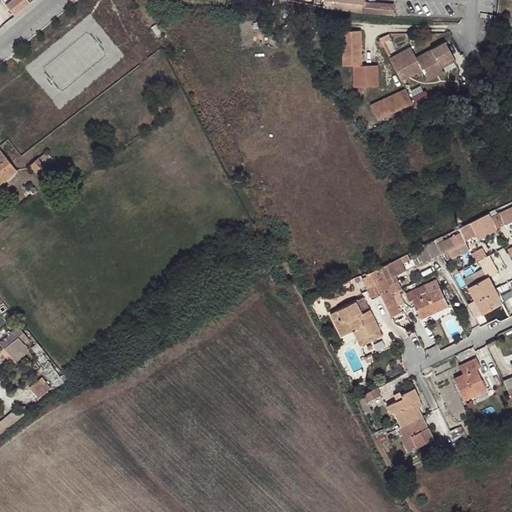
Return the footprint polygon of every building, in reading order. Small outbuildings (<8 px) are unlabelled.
[(27,0),(8,0),(5,3),(13,15),(30,3),(27,0)] [(332,0),(328,0),(323,0),(323,7),(330,9),(332,0)] [(328,0),(332,0),(363,4),(362,13),(392,16),(393,5),(364,2),(363,0),(328,0)] [(360,30),(341,30),(341,65),(352,65),(352,86),(377,86),(376,65),(360,65),(360,30)] [(409,43),(388,55),(401,77),(416,68),(418,72),(424,68),(426,72),(442,64),(439,60),(453,52),(445,37),(416,54),(409,43)] [(455,56),(453,52),(439,60),(442,64),(455,56)] [(442,64),(426,72),(428,76),(444,68),(442,64)] [(413,99),(405,85),(371,104),(379,118),(413,99)] [(0,182),(16,170),(0,149),(0,182)] [(45,163),(40,157),(29,165),(34,171),(45,163)] [(488,213),(496,228),(511,220),(511,206),(499,213),(496,215),(494,210),(488,213)] [(485,233),(496,228),(488,213),(470,222),(469,223),(477,237),(485,233)] [(458,228),(433,240),(440,253),(464,241),(458,228)] [(433,240),(424,245),(415,249),(422,262),(440,253),(433,240)] [(485,263),(482,256),(474,260),(476,266),(478,265),(480,271),(484,270),(483,264),(485,263)] [(390,262),(380,266),(380,267),(392,292),(402,287),(390,262)] [(400,312),(392,292),(380,267),(366,274),(367,277),(362,279),(371,299),(380,295),(382,300),(390,316),(400,312)] [(474,300),(467,304),(474,316),(490,308),(488,303),(499,298),(488,277),(468,287),(474,300)] [(430,308),(432,313),(448,306),(439,287),(426,293),(423,285),(404,293),(408,301),(411,300),(418,314),(430,308)] [(373,304),(382,300),(380,295),(371,299),(373,304)] [(502,297),(499,298),(488,303),(490,308),(504,301),(502,297)] [(378,329),(363,299),(331,314),(341,334),(352,330),(357,340),(359,339),(361,344),(379,335),(377,330),(378,329)] [(420,318),(432,313),(430,308),(418,314),(420,318)] [(29,340),(18,327),(0,342),(15,362),(28,351),(24,344),(29,340)] [(35,353),(41,348),(36,343),(31,347),(35,353)] [(473,370),(476,368),(480,367),(475,358),(459,366),(463,374),(455,378),(464,399),(486,389),(481,378),(478,379),(473,370)] [(511,376),(502,381),(507,391),(511,388),(511,376)] [(37,397),(51,389),(44,377),(29,385),(37,397)] [(380,395),(376,388),(363,394),(366,402),(380,395)] [(393,412),(400,426),(416,418),(409,404),(418,400),(413,389),(400,395),(401,398),(386,406),(389,414),(393,412)] [(363,394),(357,397),(364,413),(370,411),(366,402),(363,394)] [(416,418),(422,416),(419,410),(421,406),(418,400),(409,404),(416,418)] [(14,409),(0,420),(0,421),(6,429),(7,428),(16,421),(20,417),(14,409)] [(427,427),(422,416),(416,418),(422,430),(427,427)] [(400,426),(398,427),(401,434),(400,435),(407,450),(432,439),(427,427),(422,430),(416,418),(400,426)] [(450,431),(456,445),(468,440),(461,426),(450,431)]
